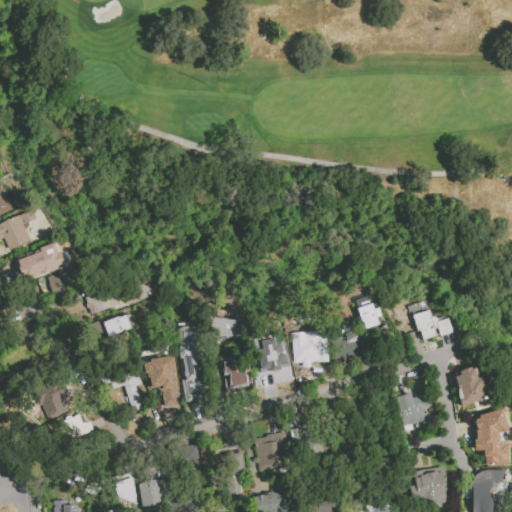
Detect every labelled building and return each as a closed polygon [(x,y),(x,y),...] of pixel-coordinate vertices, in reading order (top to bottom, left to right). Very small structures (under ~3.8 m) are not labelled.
[(0,186),(2,191),(0,196),(3,203),(10,204),(14,212),(0,218),(0,186)] [(0,242),(0,226),(17,219),(15,216),(21,213),(34,241),(10,253),(4,240),(0,242)] [(30,274),(22,257),(32,252),(34,254),(52,244),(58,255),(65,259),(68,268),(59,271),(55,262),(58,261),(53,258),(38,265),(40,269),(30,274)] [(55,300),(48,280),(60,275),(61,276),(70,273),(77,291),(55,300)] [(88,311),(86,304),(137,285),(154,292),(153,298),(141,303),(141,304),(138,305),(137,304),(128,307),(128,306),(117,310),(116,308),(92,317),(90,311),(88,311)] [(363,324),(356,303),(369,299),(371,307),(372,307),(379,327),(367,331),(364,323),(363,324)] [(230,307),(244,305),(248,334),(218,338),(217,323),(232,320),(230,307)] [(418,333),(414,318),(429,313),(431,320),(433,320),(437,321),(439,327),(447,325),(450,336),(442,338),(440,331),(436,332),(437,338),(424,342),(421,333),(418,333)] [(162,334),(159,319),(169,317),(172,333),(162,334)] [(97,338),(92,326),(101,323),(102,325),(119,319),(119,320),(127,318),(132,331),(110,339),(108,334),(97,338)] [(342,336),(343,343),(347,343),(346,337),(343,329),(352,323),(364,342),(365,361),(336,363),(335,347),(332,347),(331,337),(342,336)] [(388,347),(377,335),(386,327),(397,338),(388,347)] [(139,342),(137,335),(147,332),(149,339),(139,342)] [(298,343),(298,337),(307,337),(308,341),(317,342),(317,337),(326,336),(327,354),(320,355),(320,364),(295,365),(293,343),(298,343)] [(260,342),(261,350),(256,351),(259,372),(287,368),(283,339),(260,342)] [(132,353),(129,347),(139,343),(141,349),(132,353)] [(180,404),(172,356),(142,361),(148,390),(160,388),(163,407),(180,404)] [(266,365),(266,357),(276,357),(277,363),(282,364),(282,369),(288,368),(289,376),(283,377),(283,380),(268,381),(267,371),(262,371),(261,366),(266,365)] [(323,372),(321,360),(330,358),(331,371),(323,372)] [(2,395),(0,389),(0,375),(32,364),(39,381),(2,395)] [(110,396),(103,380),(134,367),(142,387),(136,390),(145,411),(132,417),(121,392),(110,396)] [(221,383),(220,370),(228,369),(228,373),(231,373),(231,374),(239,373),(239,377),(244,377),(247,377),(247,379),(252,379),(252,388),(245,389),(245,391),(240,392),(240,393),(236,394),(236,392),(228,393),(227,382),(221,383)] [(483,387),(481,377),(475,378),(474,369),(453,372),(459,405),(483,401),(481,394),(488,392),(487,386),(483,387)] [(192,385),(192,381),(203,380),(206,406),(200,407),(200,409),(189,409),(187,385),(192,385)] [(52,415),(41,391),(55,384),(64,403),(68,401),(70,406),(52,415)] [(399,412),(397,400),(411,396),(412,401),(429,396),(432,408),(426,410),(429,422),(412,427),(412,433),(406,434),(402,423),(401,423),(398,412),(399,412)] [(508,464),(507,441),(498,441),(497,432),(504,432),(503,413),(473,414),(474,457),(484,456),(485,465),(508,464)] [(71,444),(61,423),(71,418),(72,420),(80,417),(84,427),(89,424),(94,433),(71,444)] [(288,432),(302,430),(302,433),(321,431),(327,471),(295,476),(288,432)] [(256,442),(267,439),(267,438),(286,435),(291,472),(261,476),(256,442)] [(184,469),(181,450),(197,447),(199,465),(184,469)] [(241,497),(239,453),(225,453),(226,498),(241,497)] [(423,470),(443,467),(447,492),(445,492),(446,503),(413,508),(410,487),(415,486),(414,479),(419,478),(419,476),(424,475),(423,470)] [(130,475),(131,480),(133,480),(138,507),(90,488),(130,475)] [(172,482),(172,484),(160,499),(161,506),(142,509),(139,487),(172,482)] [(167,511),(164,498),(167,497),(167,495),(201,487),(206,510),(198,511),(167,511)] [(255,511),(254,500),(270,497),(269,495),(290,492),(293,511),(255,511)] [(308,511),(309,507),(317,507),(317,502),(338,503),(338,510),(331,510),(331,511),(308,511)] [(54,511),(54,504),(69,503),(69,507),(78,507),(78,511),(54,511)]
